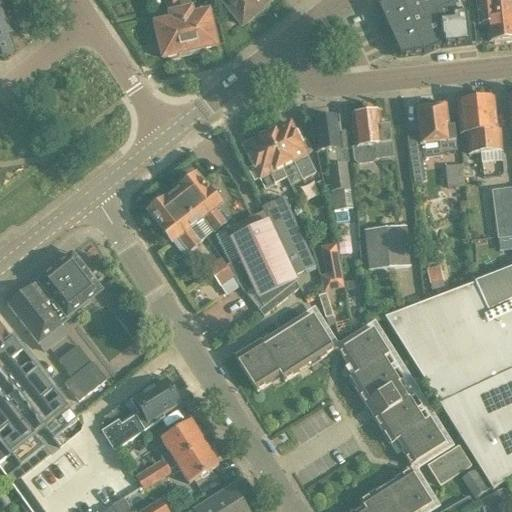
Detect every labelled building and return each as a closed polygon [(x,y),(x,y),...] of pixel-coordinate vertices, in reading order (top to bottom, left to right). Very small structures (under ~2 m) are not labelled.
[(163,60),(190,53),(176,0),(163,0),(167,16),(153,19),(163,60)] [(176,0),(190,53),(216,47),(206,7),(191,10),(188,0),(176,0)] [(220,0),(242,27),(259,13),(256,10),(268,0),(220,0)] [(386,0),(375,8),(399,59),(421,55),(421,56),(442,47),(441,49),(475,45),(475,44),(480,44),(478,23),(475,0),(386,0)] [(475,0),(478,23),(487,22),(489,44),(511,41),(511,14),(511,7),(509,7),(507,0),(475,0)] [(5,10),(0,11),(0,38),(13,35),(5,10)] [(477,133),(480,155),(501,153),(499,132),(495,133),(492,101),(476,102),(479,132),(477,133)] [(468,157),(480,155),(477,133),(479,132),(476,102),(456,104),(459,136),(466,136),(468,157)] [(446,130),(443,108),(416,112),(420,145),(437,143),(438,153),(454,151),(453,141),(454,141),(452,129),(446,130)] [(379,131),(377,114),(351,117),(355,149),(352,151),(353,162),(390,158),(386,130),(379,131)] [(340,165),(339,151),(340,151),(336,118),(310,121),(314,154),(326,153),(332,212),(352,210),(346,164),(340,165)] [(264,137),(282,172),(293,166),(302,182),(313,176),(287,125),(264,137)] [(282,172),(264,137),(241,148),(252,168),(247,171),(253,184),(258,181),(264,192),(287,181),(282,172)] [(413,184),(424,183),(421,162),(410,163),(413,184)] [(447,189),(464,188),(462,166),(445,168),(447,189)] [(171,196),(196,230),(204,224),(213,235),(224,227),(213,212),(218,208),(194,178),(186,178),(186,177),(178,183),(179,184),(178,191),(171,196)] [(509,240),(511,239),(511,190),(503,192),(509,240)] [(511,249),(511,239),(509,240),(503,192),(490,194),(498,251),(511,249)] [(192,233),(196,230),(171,196),(163,202),(156,202),(156,201),(148,207),(149,208),(148,214),(147,215),(170,246),(175,241),(187,256),(201,245),(192,233)] [(294,277),(314,268),(305,247),(284,198),(262,208),(269,222),(268,223),(294,277)] [(296,283),(294,277),(268,223),(234,239),(227,227),(215,237),(237,280),(247,293),(252,290),(257,300),(296,283)] [(393,270),(409,268),(406,228),(401,228),(365,231),(368,272),(373,272),(382,271),(393,270)] [(324,293),(343,289),(336,246),(319,248),(324,276),(320,277),(324,293)] [(98,292),(69,257),(29,289),(6,307),(44,354),(67,336),(57,325),(98,292)] [(219,288),(233,279),(221,260),(207,270),(219,288)] [(431,291),(443,289),(439,267),(427,270),(431,291)] [(511,269),(471,286),(383,320),(438,406),(439,407),(485,480),(492,491),(511,479),(511,269)] [(263,319),(299,291),(295,284),(258,313),(263,319)] [(325,321),(332,318),(326,296),(318,298),(325,321)] [(334,353),(312,318),(263,348),(260,343),(234,360),(256,394),(280,379),(284,384),(334,353)] [(0,323),(0,348),(11,340),(12,338),(0,323)] [(424,425),(384,361),(389,358),(373,332),(338,353),(353,378),(348,381),(390,448),(395,445),(410,469),(445,447),(429,421),(424,425)] [(0,348),(0,445),(9,457),(67,410),(11,340),(0,348)] [(70,377),(88,362),(76,346),(57,360),(70,377)] [(92,365),(64,386),(78,405),(106,383),(92,365)] [(144,394),(129,404),(138,418),(134,421),(143,435),(164,421),(162,418),(175,410),(174,408),(177,405),(164,385),(147,397),(144,394)] [(56,432),(50,424),(44,429),(50,437),(56,432)] [(167,469),(203,445),(189,424),(160,443),(172,462),(166,466),(162,460),(135,477),(144,491),(156,484),(152,478),(155,477),(150,470),(163,462),(167,469)] [(124,436),(108,447),(113,455),(130,444),(124,436)] [(40,445),(34,437),(28,442),(34,450),(40,445)] [(34,450),(28,442),(22,447),(28,455),(34,450)] [(152,478),(156,484),(171,474),(172,476),(179,472),(188,485),(217,466),(203,445),(167,469),(163,462),(150,470),(155,477),(152,478)] [(28,455),(22,447),(15,452),(21,460),(28,455)] [(439,486),(470,467),(458,447),(427,467),(439,486)] [(21,460),(15,452),(9,457),(10,458),(15,465),(21,460)] [(0,465),(0,473),(2,475),(9,469),(15,465),(10,458),(0,465)] [(26,476),(32,471),(25,463),(20,467),(26,476)] [(14,475),(9,469),(2,475),(6,481),(14,475)] [(100,483),(115,503),(132,490),(117,470),(100,483)] [(473,501),(486,492),(474,472),(460,480),(473,501)] [(424,511),(431,508),(410,473),(359,505),(362,510),(358,511),(424,511)] [(19,481),(14,475),(6,481),(11,487),(19,481)] [(11,487),(15,493),(23,487),(19,481),(11,487)] [(28,494),(23,487),(15,493),(20,499),(28,494)] [(194,511),(245,511),(230,488),(194,511)] [(504,507),(511,503),(504,490),(497,494),(504,507)] [(24,506),(32,500),(28,494),(20,499),(24,506)] [(130,511),(123,500),(104,511),(130,511)] [(462,511),(472,506),(468,500),(446,511),(462,511)] [(165,511),(160,503),(145,511),(165,511)]
